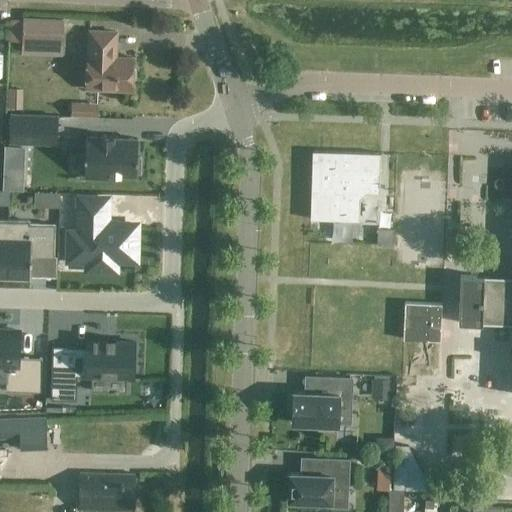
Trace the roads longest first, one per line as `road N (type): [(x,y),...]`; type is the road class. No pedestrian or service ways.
road 1 (residential): [(237,511),(251,174),(230,109)]
road 2 (residential): [(230,109),(307,83),(511,90)]
road 3 (residential): [(230,109),(200,118),(179,141),(168,289)]
road 4 (residential): [(168,289),(142,305),(0,301)]
road 5 (residential): [(168,289),(179,306),(174,457)]
